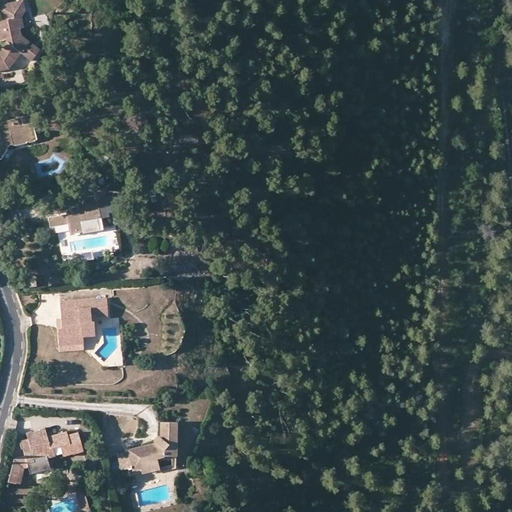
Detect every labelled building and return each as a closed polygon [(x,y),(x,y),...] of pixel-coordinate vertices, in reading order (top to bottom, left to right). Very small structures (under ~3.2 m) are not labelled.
[(22,0),(20,0),(5,3),(6,9),(0,10),(0,14),(1,19),(1,20),(2,20),(5,38),(6,41),(0,46),(0,68),(7,67),(20,52),(30,60),(39,49),(21,35),(19,28),(23,27),(21,16),(25,10),(22,0)] [(36,140),(29,116),(0,122),(0,159),(8,147),(36,140)] [(100,228),(94,194),(44,202),(45,212),(64,208),(68,208),(69,211),(65,212),(46,215),(48,225),(67,222),(69,233),(100,228)] [(59,300),(60,317),(61,326),(56,327),(57,338),(70,337),(70,340),(83,339),(82,335),(93,334),(92,320),(90,320),(90,314),(96,313),(96,316),(106,315),(105,297),(59,300)] [(176,457),(177,423),(161,423),(161,435),(154,444),(128,451),(128,452),(128,453),(132,470),(141,468),(139,462),(157,458),(164,456),(176,457)] [(67,432),(48,437),(46,432),(45,428),(40,430),(40,431),(33,433),(35,437),(28,439),(19,442),(21,450),(23,449),(25,456),(28,465),(36,462),(35,459),(47,455),(48,459),(55,457),(56,457),(54,449),(61,446),(63,454),(72,452),(72,450),(82,447),(78,433),(68,436),(67,432)] [(63,454),(61,446),(54,449),(56,457),(63,455),(63,454)] [(82,447),(72,450),(72,452),(63,454),(63,455),(63,457),(73,454),(83,451),(82,447)] [(157,469),(157,458),(139,462),(141,468),(132,470),(128,453),(118,455),(121,471),(128,469),(130,477),(157,469)] [(28,465),(25,456),(18,458),(20,466),(16,484),(20,485),(24,470),(37,466),(36,462),(28,465)] [(9,482),(16,484),(20,466),(18,458),(14,459),(9,482)] [(89,511),(87,500),(79,501),(80,511),(89,511)]
